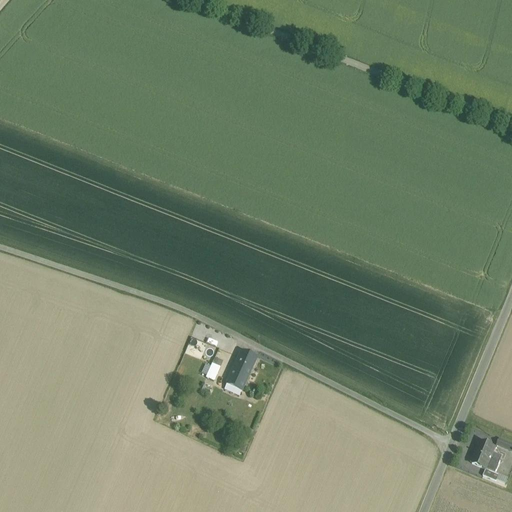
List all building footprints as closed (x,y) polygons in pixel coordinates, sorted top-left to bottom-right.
[(191,339),(187,354),(204,359),(206,355),(215,358),(218,347),(191,339)] [(241,353),(226,385),(241,392),(256,360),(241,353)] [(214,358),(211,365),(205,363),(200,376),(215,381),(222,362),(214,358)] [(241,392),(226,385),(224,390),(239,397),(241,392)] [(211,389),(204,386),(201,391),(209,395),(211,389)] [(511,445),(500,441),(497,447),(511,453),(511,445)] [(495,449),(481,443),(472,465),(486,471),(495,475),(495,474),(500,463),(491,459),(495,449)] [(495,475),(486,471),(483,477),(496,483),(499,475),(495,474),(495,475)]
